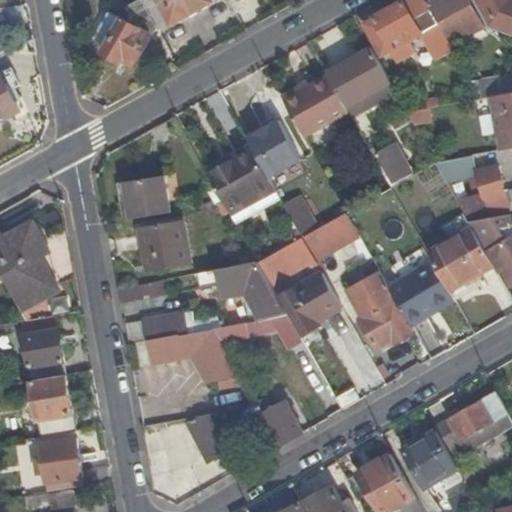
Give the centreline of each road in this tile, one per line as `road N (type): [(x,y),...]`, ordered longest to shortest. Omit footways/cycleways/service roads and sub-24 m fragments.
road 1 (residential): [(139,511),(74,150)]
road 2 (residential): [(204,511),(511,334)]
road 3 (tertiary): [(74,150),(342,0)]
road 4 (residential): [(47,0),(74,150)]
